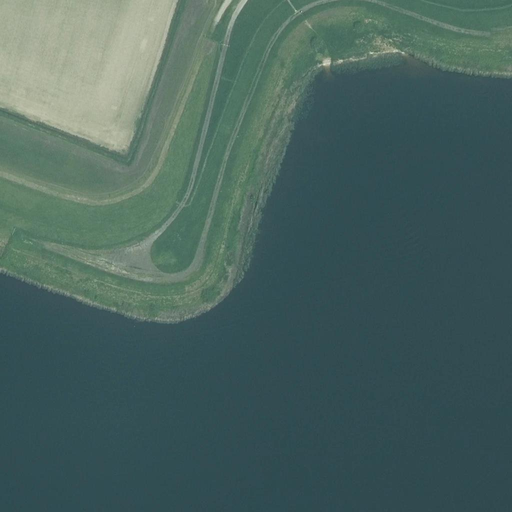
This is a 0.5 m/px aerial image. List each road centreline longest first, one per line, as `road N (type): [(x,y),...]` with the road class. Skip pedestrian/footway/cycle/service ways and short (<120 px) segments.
road 1 (unclassified): [(333,0),(297,12),(272,38),(188,270),(159,278),(140,253)]
road 2 (track): [(227,0),(161,159),(131,197),(71,200),(0,172)]
road 3 (unclassified): [(140,253),(182,196),(242,0)]
road 4 (unclassified): [(494,35),(360,0)]
